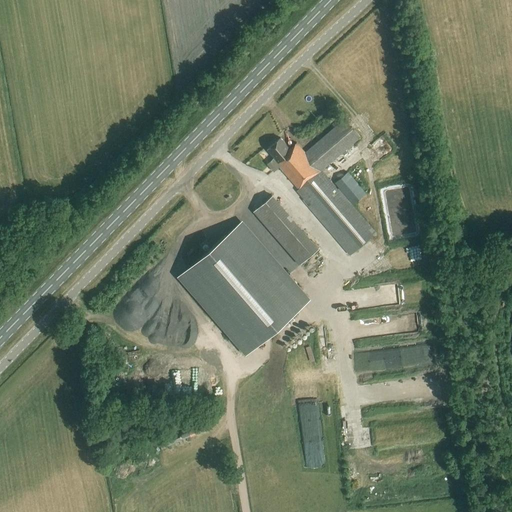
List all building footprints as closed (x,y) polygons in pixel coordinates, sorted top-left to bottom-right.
[(273,172),(280,166),(299,189),(297,191),(351,254),(374,233),(321,171),(360,137),(344,119),(305,153),(297,144),(291,149),(281,137),(267,149),(274,158),(269,162),(271,164),(269,166),(273,172)] [(379,157),(387,149),(376,138),(368,145),(379,157)] [(335,183),(353,205),(365,194),(347,173),(335,183)] [(300,264),(318,248),(272,195),(253,211),(300,264)] [(305,301),(239,223),(180,274),(246,351),(305,301)] [(313,342),(312,342),(312,336),(291,336),(291,354),(303,354),(304,349),(313,349),(313,342)] [(276,338),(270,342),(275,348),(280,344),(276,338)] [(261,430),(269,426),(264,418),(256,423),(261,430)]
